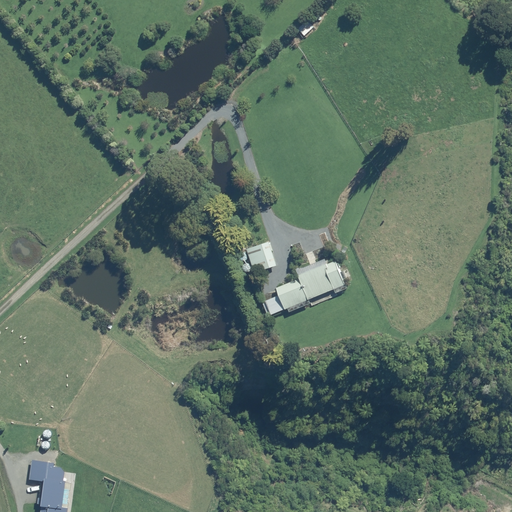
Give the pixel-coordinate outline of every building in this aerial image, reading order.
[(306,19),(296,29),(303,36),(312,26),(306,19)] [(295,42),(288,36),(277,47),(283,53),(295,42)] [(278,195),(271,198),(274,205),(282,202),(278,195)] [(268,242),(246,248),(254,273),(275,266),(268,242)] [(347,287),(334,259),(297,276),(297,278),(274,288),(274,290),(259,297),(267,316),(269,315),(285,308),(287,313),(308,303),(310,309),(337,297),(335,293),(347,287)] [(53,461),(32,459),(30,479),(43,480),(40,503),(42,503),(40,511),(66,511),(67,506),(61,506),(65,467),(52,465),(53,461)]
